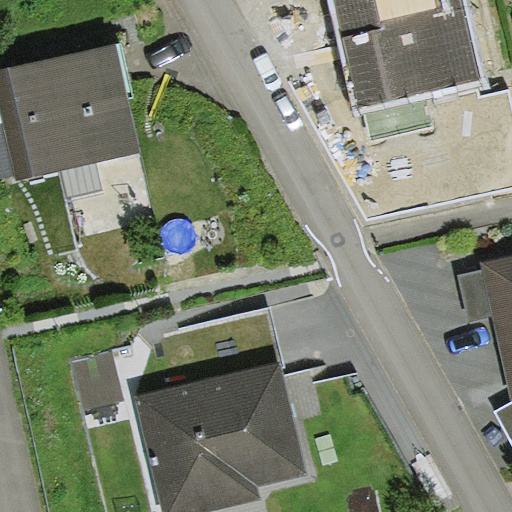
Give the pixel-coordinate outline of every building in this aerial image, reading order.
[(335,0),(358,97),(465,72),(447,0),(335,0)] [(114,54),(0,80),(0,97),(22,188),(139,160),(114,54)] [(484,276),(462,280),(471,324),(494,320),(511,403),(511,264),(483,271),(484,276)] [(276,355),(136,390),(167,511),(263,488),(258,468),(302,457),(276,355)] [(511,409),(496,418),(511,446),(511,409)]
